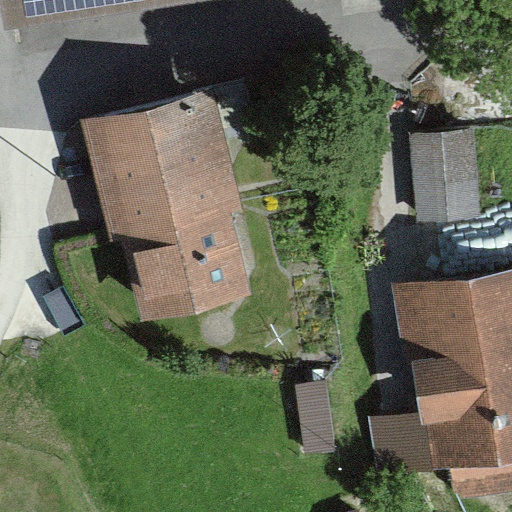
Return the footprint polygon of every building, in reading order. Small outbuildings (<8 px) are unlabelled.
[(1,0),(4,16),(110,0),(1,0)] [(195,80),(88,103),(115,223),(135,219),(153,302),(240,283),(195,80)] [(410,211),(480,204),(472,120),(402,126),(410,211)] [(430,451),(511,437),(511,249),(400,268),(430,451)] [(308,443),(339,441),(334,379),(304,380),(308,443)]
